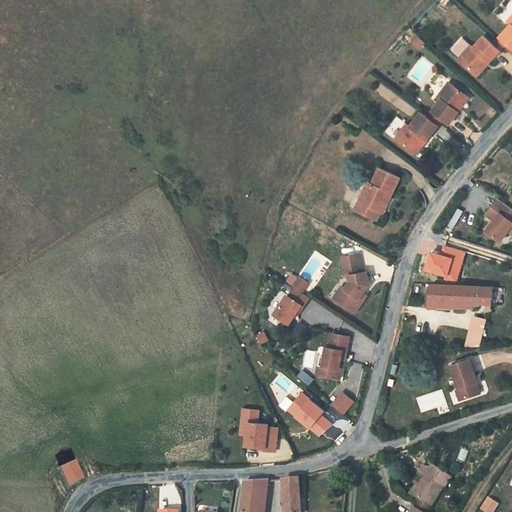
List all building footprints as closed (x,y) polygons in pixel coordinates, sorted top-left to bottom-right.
[(511,23),(511,24),(497,40),(504,47),(506,43),(511,48),(511,18),(510,21),(511,23)] [(414,43),(419,37),(416,35),(411,40),(414,43)] [(460,57),(458,58),(474,73),(486,59),(489,62),(504,47),(497,40),(494,44),(484,36),(474,47),(471,45),(460,57)] [(419,37),(414,43),(419,48),(425,42),(419,37)] [(460,57),(471,45),(464,38),(452,50),(460,57)] [(486,59),(474,73),(477,75),(489,62),(486,59)] [(442,98),(430,114),(441,123),(443,119),(449,124),(459,111),(456,109),(467,95),(450,82),(439,96),(442,98)] [(467,95),(456,109),(459,111),(470,97),(467,95)] [(407,123),(396,138),(414,151),(425,137),(428,140),(441,123),(430,114),(428,117),(421,112),(410,126),(407,123)] [(425,137),(414,151),(417,153),(428,140),(425,137)] [(369,182),(364,192),(366,194),(362,203),(381,211),(384,212),(388,203),(385,201),(388,195),(391,196),(400,177),(380,168),(372,183),(369,182)] [(364,192),(356,209),(377,219),(381,211),(362,203),(366,194),(364,192)] [(511,208),(499,199),(487,215),(495,221),(487,231),(500,241),(508,231),(511,226),(511,208)] [(359,253),(343,256),(347,275),(350,275),(351,281),(338,300),(355,312),(363,301),(360,298),(370,284),(368,271),(365,272),(363,273),(359,253)] [(309,283),(301,277),(294,287),(296,288),(303,293),(309,283)] [(493,287),(432,283),(429,306),(460,307),(460,303),(482,303),(487,303),(492,303),(501,303),(503,287),(493,287)] [(346,288),(342,286),(334,298),(338,300),(346,288)] [(303,293),(296,288),(290,296),(289,295),(276,314),(290,324),(298,313),(301,308),(303,310),(311,298),(303,293)] [(488,317),(476,314),(472,333),(482,335),(484,336),(488,317)] [(301,339),(306,332),(298,327),(293,334),(301,339)] [(350,336),(332,333),(329,347),(327,347),(325,356),(321,375),(340,379),(342,369),(340,368),(341,360),(346,361),(350,336)] [(482,335),(472,333),(468,348),(479,347),(482,335)] [(480,393),(477,383),(478,382),(470,358),(451,365),(459,389),(463,399),(480,393)] [(276,383),(288,394),(295,386),(282,375),(276,383)] [(325,415),(329,410),(304,390),(288,410),(323,437),(335,422),(325,415)] [(344,391),(333,404),(345,414),(357,401),(344,391)] [(261,447),(266,448),(266,451),(276,452),(279,430),(269,429),(270,425),(259,423),(261,410),(248,409),(246,422),(250,423),(248,435),(247,446),(261,447)] [(59,466),(67,484),(81,478),(72,460),(59,466)] [(430,469),(425,466),(420,473),(426,477),(421,484),(414,496),(421,500),(431,506),(443,488),(444,489),(451,478),(432,465),(430,469)] [(301,511),(300,478),(283,479),(285,511),(301,511)] [(269,480),(246,482),(243,509),(264,510),(265,509),(265,496),(267,496),(269,480)] [(414,496),(421,484),(419,483),(412,494),(414,496)] [(490,497),(483,509),(487,511),(496,511),(501,503),(490,497)] [(431,506),(421,500),(418,504),(428,511),(431,506)]
